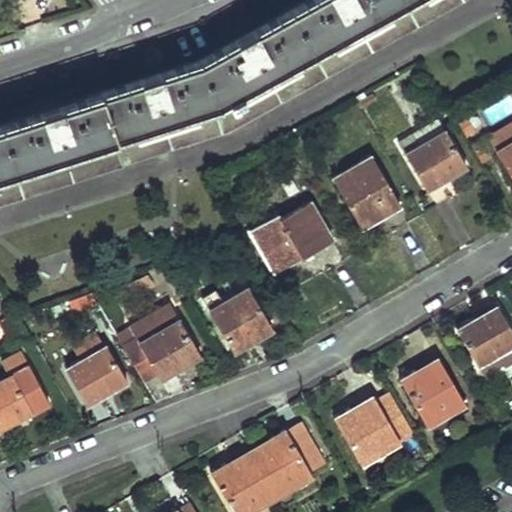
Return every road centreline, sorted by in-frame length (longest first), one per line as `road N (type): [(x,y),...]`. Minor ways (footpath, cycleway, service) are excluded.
road 1 (residential): [(0,494),(22,477),(318,360),(511,246)]
road 2 (residential): [(0,64),(130,23)]
